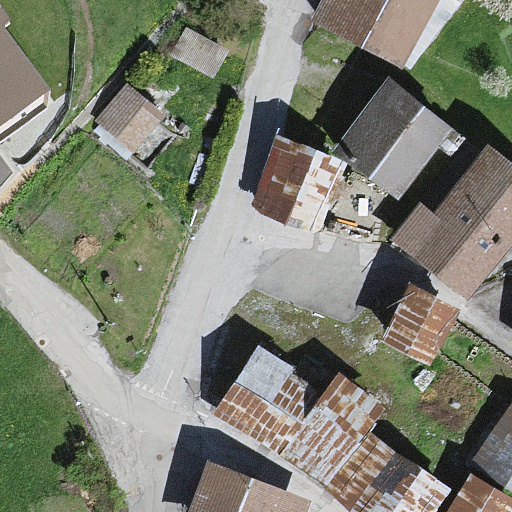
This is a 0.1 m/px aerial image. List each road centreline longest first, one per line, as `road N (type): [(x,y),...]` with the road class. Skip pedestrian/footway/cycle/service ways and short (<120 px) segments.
road 1 (residential): [(299,0),(160,416)]
road 2 (residential): [(0,266),(108,393),(160,416)]
road 3 (residential): [(160,416),(244,451),(338,511)]
